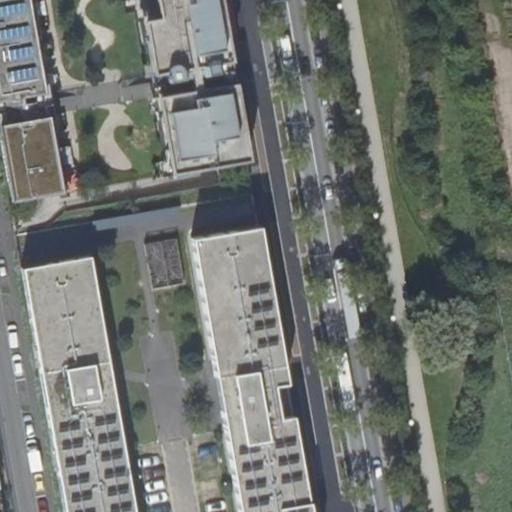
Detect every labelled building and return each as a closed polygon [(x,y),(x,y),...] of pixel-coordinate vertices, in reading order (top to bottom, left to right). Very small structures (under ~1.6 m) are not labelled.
[(29,0),(0,0),(0,100),(45,92),(29,0)] [(231,58),(220,0),(154,0),(158,16),(143,18),(152,73),(164,70),(165,79),(181,76),(180,68),(202,64),(204,72),(216,70),(214,61),(231,58)] [(248,157),(235,80),(156,94),(169,171),(248,157)] [(48,113),(0,122),(0,138),(11,200),(61,191),(48,113)] [(307,500),(259,225),(191,237),(216,376),(220,376),(225,410),(222,411),(239,511),(310,511),(308,500),(307,500)] [(147,247),(154,287),(184,282),(177,242),(147,247)] [(91,254),(22,266),(65,511),(134,511),(114,392),(111,393),(105,359),(109,358),(91,254)]
